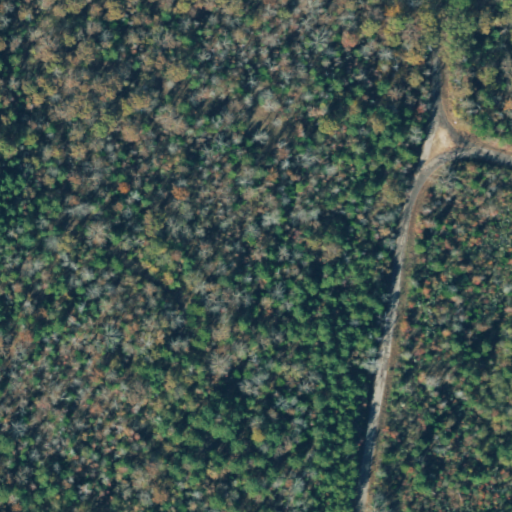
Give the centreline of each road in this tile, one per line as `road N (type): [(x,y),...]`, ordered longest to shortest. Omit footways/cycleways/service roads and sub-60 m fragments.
road 1 (residential): [(443,185),(423,210),(370,511)]
road 2 (residential): [(443,185),(431,0)]
